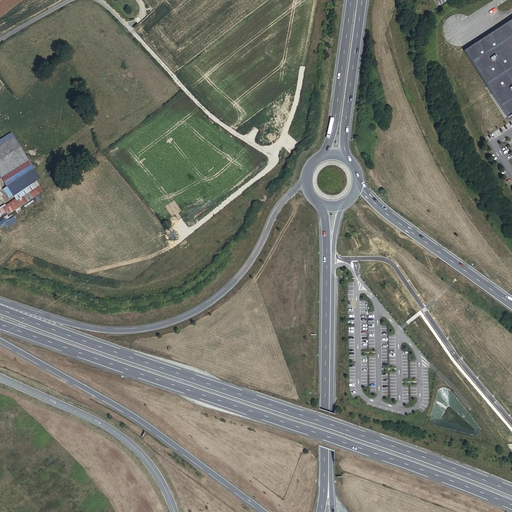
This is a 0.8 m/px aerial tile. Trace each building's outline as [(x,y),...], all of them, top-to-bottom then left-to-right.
[(28,38),(47,28),(44,22),(25,32),(28,38)] [(511,22),(465,53),(507,119),(511,115),(511,22)] [(28,161),(11,133),(0,140),(0,174),(2,178),(28,161)] [(28,161),(2,178),(7,185),(35,168),(30,160),(28,161)] [(35,168),(7,185),(8,187),(13,195),(36,180),(40,178),(35,168)] [(36,180),(13,195),(15,199),(6,205),(10,214),(15,210),(18,214),(22,211),(20,208),(44,192),(36,180)] [(13,195),(8,187),(3,189),(10,198),(13,195)] [(10,214),(6,205),(0,208),(0,216),(6,212),(8,215),(10,214)] [(0,220),(0,227),(1,228),(5,226),(6,228),(16,221),(14,217),(9,220),(5,222),(3,218),(0,220)]
